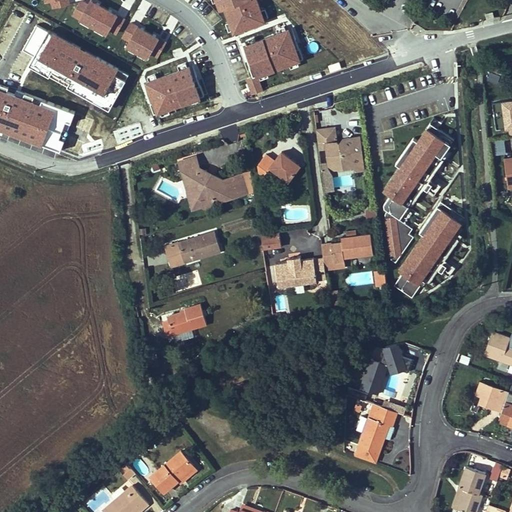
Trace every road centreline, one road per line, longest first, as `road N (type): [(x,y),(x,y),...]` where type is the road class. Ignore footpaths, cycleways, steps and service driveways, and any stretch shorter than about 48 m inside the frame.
road 1 (residential): [(243,118),(511,26)]
road 2 (residential): [(0,146),(75,177),(243,118)]
road 3 (residential): [(187,511),(223,482),(250,475),(277,476),(382,511)]
road 4 (residential): [(429,436),(432,394),(452,339),(466,318),(511,300)]
road 5 (residential): [(243,118),(214,50),(172,0)]
